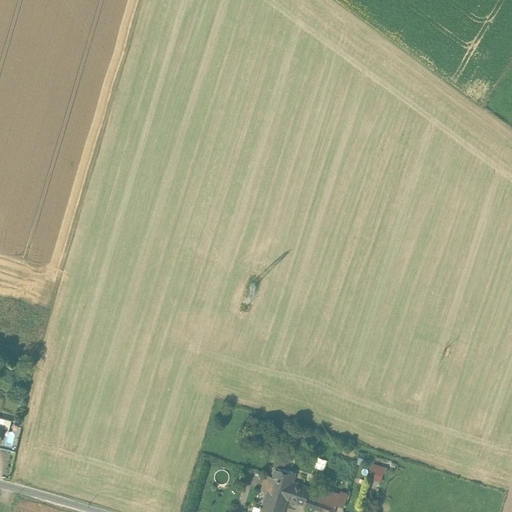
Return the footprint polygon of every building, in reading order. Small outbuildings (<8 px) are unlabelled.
[(384,467),(373,464),(372,468),(375,469),(373,474),(381,476),(384,467)] [(296,472),(274,465),(271,475),(266,490),(261,506),(279,511),(283,511),(287,499),(293,481),(294,478),(296,472)] [(266,474),(261,489),(266,490),(271,475),(266,474)] [(293,481),(287,499),(303,504),(309,487),(309,486),(293,481)] [(339,495),(310,485),(309,486),(309,487),(318,490),(315,498),(336,504),(336,503),(339,495)] [(318,490),(309,487),(303,504),(323,511),(322,511),(333,511),(336,504),(315,498),(318,490)] [(347,495),(340,493),(339,495),(336,503),(343,506),(347,495)]
